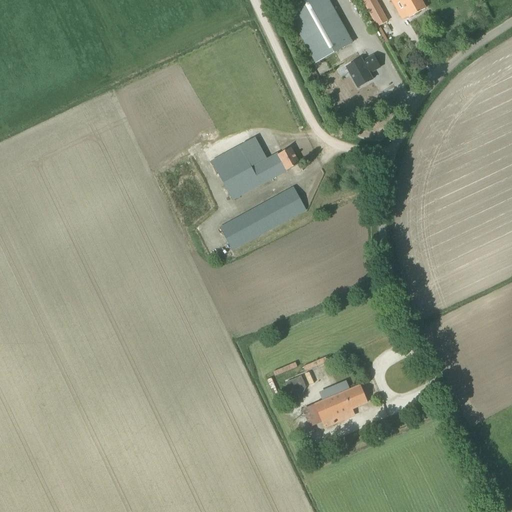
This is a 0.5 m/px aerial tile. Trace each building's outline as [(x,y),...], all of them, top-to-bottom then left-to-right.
[(316,63),(352,43),(348,35),(327,0),(303,0),(286,10),(313,57),(316,63)] [(361,0),(377,27),(386,21),(374,0),(361,0)] [(409,18),(425,9),(420,0),(392,0),(403,19),(409,16),(409,18)] [(350,67),(335,75),(346,97),(362,89),(358,82),(362,80),(370,77),(364,64),(352,71),(350,67)] [(261,162),(250,141),(211,162),(233,201),(299,164),(291,148),(279,155),(278,153),(261,162)] [(231,251),(297,215),(306,211),(294,188),(219,228),(231,251)] [(270,372),(272,377),(295,368),(293,363),(270,372)] [(293,402),(299,400),(296,391),(305,387),(301,376),(285,383),(293,402)] [(344,419),(341,414),(367,403),(360,386),(316,406),(323,422),(325,428),(344,420),(344,419)]
